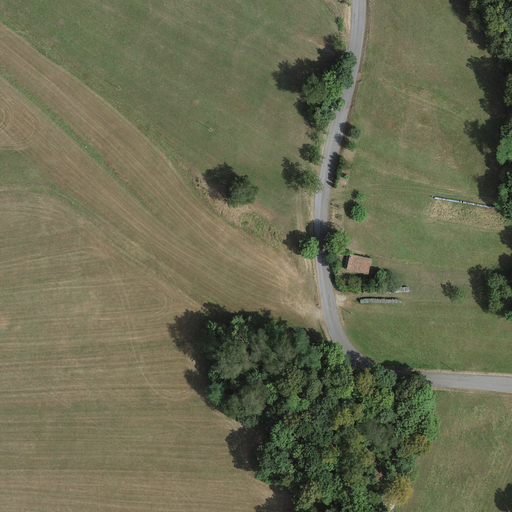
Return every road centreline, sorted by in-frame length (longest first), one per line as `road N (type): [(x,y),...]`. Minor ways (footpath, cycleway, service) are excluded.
road 1 (unclassified): [(511,388),(369,370),(346,351),(327,314),(320,188),(355,53),(358,0)]
road 2 (track): [(298,511),(312,410),(357,361)]
